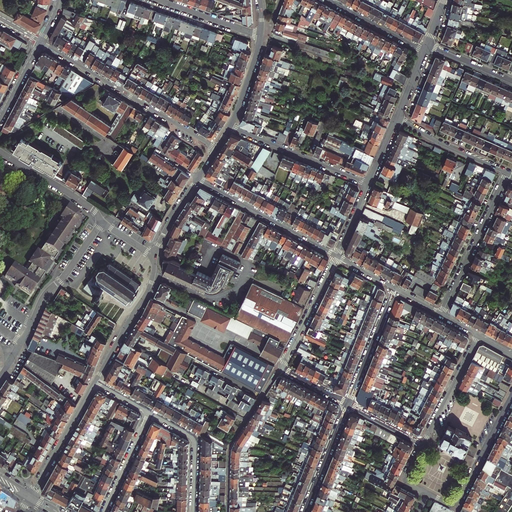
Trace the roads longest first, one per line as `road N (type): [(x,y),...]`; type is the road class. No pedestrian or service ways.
road 1 (residential): [(39,40),(216,148)]
road 2 (residential): [(13,356),(43,295),(101,222)]
road 3 (residential): [(225,511),(226,449),(279,367)]
road 4 (residential): [(197,177),(336,255)]
road 5 (residential): [(440,313),(507,172)]
road 6 (residential): [(368,183),(229,125)]
road 7 (residential): [(427,494),(458,502),(511,396)]
road 8 (tertiary): [(155,258),(149,287),(94,381)]
road 9 (tertiary): [(94,381),(31,494)]
road 10 (residential): [(279,367),(336,255)]
road 11 (residential): [(193,511),(195,439),(149,413)]
road 12 (residential): [(395,288),(348,403)]
road 13 (residential): [(0,153),(64,189),(101,222)]
road 14 (residential): [(507,172),(397,117)]
road 15 (residential): [(479,334),(423,443)]
